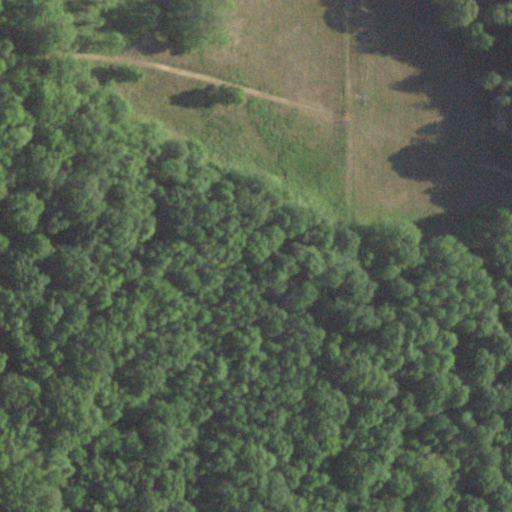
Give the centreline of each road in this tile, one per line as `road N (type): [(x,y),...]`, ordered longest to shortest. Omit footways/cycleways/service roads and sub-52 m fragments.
road 1 (track): [(0,68),(50,55),(126,59),(349,119)]
road 2 (track): [(349,119),(511,164)]
